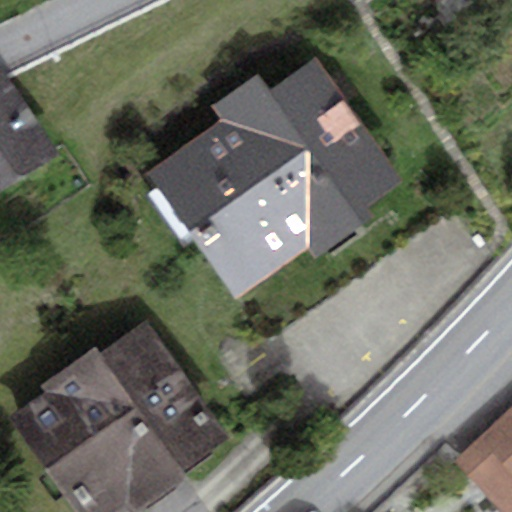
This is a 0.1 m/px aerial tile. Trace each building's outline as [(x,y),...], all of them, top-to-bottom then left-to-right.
[(219,120),(144,173),(236,301),(307,250),(312,259),(374,215),(367,206),(403,180),(317,58),(272,90),(259,72),(210,107),(219,120)] [(3,67),(0,68),(0,192),(58,157),(3,67)] [(43,392),(7,417),(18,433),(73,511),(120,511),(128,507),(131,511),(134,511),(186,476),(183,471),(229,438),(145,319),(100,351),(96,344),(37,384),(43,392)] [(511,511),(511,403),(452,460),(501,511),(511,511)] [(73,511),(18,433),(0,445),(0,480),(12,497),(0,505),(0,511),(73,511)]
